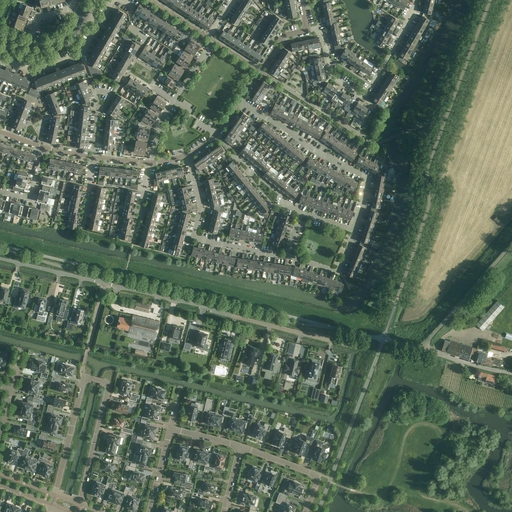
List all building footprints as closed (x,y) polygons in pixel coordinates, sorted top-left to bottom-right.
[(34,0),(37,9),(47,6),(47,9),(48,9),(48,10),(49,10),(50,10),(50,9),(50,8),(52,7),(52,4),(64,1),(64,0),(34,0)] [(175,0),(171,6),(176,9),(181,2),(182,2),(183,0),(180,0),(180,1),(178,0),(175,0)] [(322,4),(323,9),(331,7),(330,2),(327,2),(326,0),(322,0),(319,1),(320,4),(322,4)] [(408,1),(406,0),(399,0),(396,6),(400,9),(401,8),(403,10),(408,1)] [(181,12),(185,5),(182,2),(181,2),(176,9),(181,12)] [(243,2),(240,7),(250,13),(250,11),(249,10),(247,10),(250,6),(243,2)] [(21,9),(30,13),(32,8),(23,4),(21,9)] [(137,18),(144,8),(139,5),(134,12),(137,14),(135,18),(137,18)] [(181,12),(185,15),(190,8),(191,8),(192,6),(191,5),(189,7),(185,5),(181,12)] [(295,11),(294,5),(286,7),(287,11),(286,11),(285,11),(284,11),(284,13),(283,13),(295,11)] [(240,7),(237,11),(243,16),(246,12),(247,13),(248,14),(250,13),(240,7)] [(143,18),(148,11),(144,8),(137,18),(138,19),(140,16),(143,18)] [(185,15),(190,18),(195,11),(191,8),(190,8),(185,15)] [(19,14),(28,17),(30,13),(21,9),(19,14)] [(87,66),(92,77),(100,74),(102,71),(95,67),(126,14),(118,10),(116,13),(115,12),(113,15),(115,16),(111,22),(110,20),(108,23),(110,25),(106,30),(104,29),(103,32),(104,33),(101,39),(97,37),(96,40),(99,42),(96,48),(94,47),(92,50),(94,51),(91,57),(89,56),(87,59),(89,60),(87,63),(88,64),(87,66)] [(152,14),(148,11),(143,18),(146,20),(144,23),(145,24),(152,14)] [(200,14),(201,12),(200,11),(198,13),(195,11),(190,18),(194,21),(199,14),(200,14)] [(243,16),(237,11),(233,16),(243,22),(244,21),(243,20),(242,20),(241,19),(243,16)] [(19,14),(17,18),(26,22),(28,17),(19,14)] [(156,16),(152,14),(145,24),(147,25),(149,22),(152,24),(156,16)] [(194,21),(199,24),(204,16),(200,14),(199,14),(194,21)] [(389,21),(396,25),(399,20),(392,16),(389,14),(387,19),(389,21)] [(156,16),(152,24),(151,26),(154,27),(153,29),(154,30),(161,19),(156,16)] [(204,16),(199,24),(203,27),(208,19),(209,20),(210,18),(209,17),(207,19),(204,16)] [(243,22),(233,16),(230,21),(237,25),(239,22),(241,23),(240,23),(242,24),(243,22)] [(269,19),(279,25),(282,20),(276,16),(273,20),(272,19),(272,18),(271,17),(269,19)] [(416,21),(417,21),(418,22),(419,21),(427,26),(430,21),(422,16),(420,20),(418,19),(416,21)] [(15,23),(24,27),(26,22),(17,18),(15,23)] [(208,30),(213,22),(214,20),(211,18),(210,18),(209,20),(208,19),(203,27),(208,30)] [(161,19),(154,30),(155,31),(157,28),(160,29),(165,22),(161,19)] [(276,30),(279,25),(269,19),(268,21),(270,22),(270,21),(272,22),(269,26),(276,30)] [(393,30),(396,25),(389,21),(386,25),(393,30)] [(419,21),(418,22),(417,21),(414,25),(416,26),(427,32),(430,27),(427,26),(419,21)] [(169,25),(165,22),(160,29),(163,31),(161,34),(163,35),(169,25)] [(23,32),(24,27),(15,23),(14,28),(23,32)] [(174,28),(169,25),(163,35),(164,36),(166,33),(169,35),(174,28)] [(391,34),(393,30),(386,25),(384,30),(391,34)] [(276,30),(269,26),(267,29),(266,28),(264,27),(263,28),(273,35),(276,30)] [(411,31),(413,32),(413,31),(424,37),(427,32),(416,26),(414,30),(412,28),(411,31)] [(170,43),(178,30),(174,28),(169,35),(168,37),(171,39),(169,42),(170,43)] [(273,35),(263,28),(262,30),(264,31),(265,32),(263,35),(270,40),(273,35)] [(178,30),(170,43),(171,43),(173,42),(173,40),(176,42),(178,41),(182,33),(178,30)] [(224,41),(230,31),(228,30),(227,32),(228,32),(227,33),(223,31),(219,38),(224,41)] [(381,35),(388,39),(391,34),(384,30),(381,35)] [(224,41),(229,44),(233,37),(230,35),(230,34),(231,34),(232,33),(230,31),(224,41)] [(413,31),(413,32),(410,36),(421,42),(424,37),(413,31)] [(388,39),(381,35),(378,33),(374,42),(384,48),(386,44),(385,44),(388,39)] [(270,40),(263,35),(261,39),(260,38),(258,37),(257,38),(260,40),(267,45),(270,40)] [(421,42),(410,36),(408,40),(406,38),(405,41),(407,42),(408,41),(418,47),(421,42)] [(229,44),(233,47),(240,37),(238,37),(237,38),(236,40),(233,37),(229,44)] [(233,47),(238,50),(243,44),(239,41),(240,40),(241,39),(240,37),(233,47)] [(188,44),(196,49),(198,46),(199,47),(201,44),(193,38),(192,40),(191,39),(188,44)] [(312,39),(313,47),(314,49),(322,48),(321,43),(318,43),(317,38),(312,39)] [(333,40),(334,46),(335,52),(340,49),(343,47),(342,47),(342,44),(344,44),(343,38),(340,39),(333,40)] [(127,43),(126,44),(137,51),(139,46),(134,43),(132,41),(130,45),(127,43)] [(296,43),(293,43),(293,41),(286,43),(288,48),(290,51),(290,52),(291,53),(292,52),(298,51),(296,43)] [(408,41),(407,42),(405,46),(415,52),(418,47),(408,41)] [(238,50),(243,53),(249,44),(248,43),(247,44),(247,45),(246,46),(243,44),(238,50)] [(291,53),(290,52),(290,51),(288,48),(286,43),(281,50),(283,51),(282,53),(288,58),(291,53)] [(134,55),(137,51),(126,44),(125,46),(128,47),(127,50),(134,55)] [(188,53),(193,57),(195,53),(194,53),(196,49),(188,44),(185,49),(189,52),(188,53)] [(243,53),(248,57),(252,50),(249,48),(250,46),(251,45),(249,44),(243,53)] [(143,59),(148,51),(145,49),(147,46),(146,45),(139,56),(143,59)] [(399,50),(401,52),(402,51),(410,55),(412,57),(415,52),(405,46),(403,49),(400,48),(399,50)] [(345,49),(343,47),(340,49),(335,52),(335,53),(340,57),(343,58),(341,60),(344,61),(350,51),(346,48),(345,49)] [(248,57),(253,60),(259,50),(257,49),(256,50),(256,51),(256,52),(252,50),(248,57)] [(132,59),(134,55),(127,50),(125,53),(122,52),(121,53),(132,59)] [(143,59),(148,61),(155,51),(153,50),(151,53),(148,51),(143,59)] [(258,63),(258,62),(262,56),(258,54),(259,52),(259,53),(260,51),(259,50),(253,60),(258,63)] [(148,61),(152,64),(157,57),(154,55),(156,52),(155,51),(148,61)] [(349,62),(354,56),(355,54),(350,51),(344,61),(342,64),(344,65),(346,63),(347,61),(349,62)] [(401,52),(399,56),(407,60),(410,55),(402,51),(401,52)] [(180,57),(188,62),(190,59),(191,60),(193,57),(188,53),(187,55),(183,52),(180,57)] [(129,64),(132,59),(121,53),(120,55),(123,56),(122,59),(129,64)] [(282,53),(279,58),(285,62),(288,58),(282,53)] [(156,67),(163,57),(162,56),(160,59),(157,57),(152,64),(156,67)] [(354,56),(349,62),(354,65),(358,59),(354,56)] [(163,57),(156,67),(161,70),(167,61),(163,59),(164,58),(163,57)] [(180,66),(185,69),(187,66),(186,65),(188,62),(180,57),(177,61),(181,64),(180,66)] [(279,58),(276,62),(284,68),(287,63),(285,62),(279,58)] [(127,68),(129,64),(122,59),(120,62),(117,60),(116,62),(127,68)] [(354,65),(358,68),(363,62),(358,59),(354,65)] [(35,83),(32,84),(28,94),(37,98),(40,96),(38,90),(86,71),(83,63),(79,64),(79,62),(75,63),(76,65),(70,68),(69,66),(66,67),(67,69),(60,71),(59,67),(55,69),(57,73),(51,75),(50,73),(47,74),(47,76),(41,79),(40,77),(37,78),(38,80),(34,81),(35,83)] [(127,68),(116,62),(115,63),(118,65),(116,68),(124,73),(127,68)] [(279,71),(281,69),(283,70),(284,68),(276,62),(273,67),(279,71)] [(367,65),(363,62),(358,68),(363,71),(367,65)] [(172,69),(180,75),(182,72),(183,72),(185,69),(180,66),(179,67),(175,65),(172,69)] [(367,65),(363,71),(368,74),(372,68),(367,65)] [(9,68),(6,67),(4,71),(0,69),(0,79),(27,90),(30,81),(27,80),(27,78),(24,76),(23,78),(17,76),(18,74),(15,73),(14,75),(8,72),(9,68)] [(281,72),(279,71),(273,67),(269,73),(277,78),(278,77),(281,72)] [(124,73),(116,68),(115,71),(112,69),(111,71),(121,77),(124,73)] [(180,75),(172,69),(169,74),(173,77),(172,78),(177,82),(179,78),(178,78),(180,75)] [(111,77),(119,82),(121,77),(111,71),(110,72),(113,74),(111,77)] [(391,72),(389,76),(387,74),(385,77),(387,78),(388,77),(396,82),(399,77),(391,72)] [(316,75),(314,76),(313,76),(314,81),(314,82),(313,82),(313,83),(313,84),(313,85),(314,86),(315,86),(316,86),(318,86),(325,80),(325,79),(324,74),(316,75)] [(177,82),(172,78),(171,80),(167,77),(166,78),(164,77),(163,77),(162,79),(162,80),(164,81),(163,82),(172,87),(174,84),(175,85),(177,82)] [(387,78),(385,82),(393,87),(396,82),(388,77),(387,78)] [(128,92),(135,81),(130,78),(125,86),(129,88),(127,91),(128,92)] [(77,89),(87,85),(87,84),(85,84),(83,81),(75,84),(77,89)] [(139,84),(135,81),(128,92),(129,93),(130,92),(133,94),(139,84)] [(263,81),(260,86),(268,91),(269,90),(271,86),(263,81)] [(393,87),(385,82),(383,85),(381,84),(379,86),(381,88),(382,86),(390,91),(393,87)] [(327,94),(333,86),(328,83),(324,88),(322,87),(318,93),(320,94),(321,93),(326,97),(327,94)] [(133,94),(136,96),(135,96),(137,97),(143,87),(139,84),(133,94)] [(77,89),(79,94),(87,91),(86,88),(88,87),(87,85),(77,89)] [(260,86),(257,90),(265,95),(267,92),(270,93),(271,91),(269,90),(268,91),(260,86)] [(333,86),(327,94),(332,98),(330,101),(333,102),(337,96),(334,95),(338,89),(333,86)] [(379,91),(387,96),(390,91),(382,86),(381,88),(379,91)] [(143,87),(137,97),(138,98),(140,95),(143,97),(148,90),(143,87)] [(257,90),(255,95),(262,100),(263,99),(265,95),(257,90)] [(79,94),(80,99),(91,95),(90,93),(88,94),(87,91),(79,94)] [(373,96),(375,97),(376,96),(384,101),(387,96),(379,91),(376,95),(374,93),(373,96)] [(45,102),(55,98),(53,93),(45,96),(46,99),(44,100),(45,102)] [(342,104),(348,96),(343,93),(339,98),(337,96),(333,102),(331,105),(332,106),(339,105),(340,103),(342,104)] [(80,99),(82,104),(90,101),(91,100),(90,97),(92,96),(91,95),(80,99)] [(115,99),(125,106),(126,104),(128,101),(125,100),(125,99),(118,95),(115,99)] [(255,95),(252,100),(253,101),(255,102),(259,104),(262,101),(264,102),(265,100),(263,99),(262,100),(255,95)] [(153,102),(162,107),(164,104),(165,105),(167,102),(157,96),(153,102)] [(344,110),(345,110),(348,112),(352,106),(349,105),(353,99),(348,96),(342,104),(345,106),(344,108),(344,110)] [(373,101),(380,106),(384,101),(376,96),(375,97),(373,101)] [(57,102),(55,98),(45,102),(45,103),(47,102),(49,106),(57,102)] [(32,102),(24,99),(22,104),(32,108),(33,106),(31,105),(32,102)] [(112,103),(120,108),(121,105),(124,107),(125,106),(115,99),(112,103)] [(80,111),(91,113),(91,111),(89,111),(89,107),(90,101),(82,104),(82,106),(80,106),(80,111)] [(59,107),(57,102),(49,106),(50,109),(48,110),(48,111),(59,107)] [(162,107),(153,102),(150,107),(151,107),(150,109),(159,114),(161,111),(160,110),(162,107)] [(348,112),(346,115),(349,117),(351,114),(351,113),(356,116),(357,114),(363,106),(358,102),(354,108),(352,106),(348,112)] [(112,103),(109,108),(120,114),(121,113),(118,111),(120,108),(112,103)] [(22,104),(20,108),(28,112),(30,109),(32,109),(32,108),(22,104)] [(279,108),(278,108),(274,106),(270,114),(275,116),(279,108)] [(279,106),(278,108),(279,108),(275,116),(280,119),(284,111),(280,109),(281,106),(279,106)] [(363,106),(357,114),(362,117),(360,120),(363,122),(367,116),(364,114),(368,109),(363,106)] [(59,107),(48,111),(49,113),(51,112),(52,115),(61,112),(59,107)] [(20,108),(18,113),(29,117),(29,116),(27,115),(28,112),(20,108)] [(107,119),(114,120),(114,117),(117,118),(119,116),(120,114),(109,108),(106,112),(108,113),(108,115),(107,119)] [(159,114),(150,109),(149,110),(148,110),(146,109),(143,113),(145,115),(153,120),(155,117),(157,118),(159,114)] [(285,121),(289,124),(293,116),(290,114),(291,111),(289,110),(288,113),(289,113),(285,121)] [(280,119),(285,121),(289,113),(288,113),(284,111),(280,119)] [(18,113),(16,118),(25,121),(26,118),(28,119),(29,117),(18,113)] [(153,120),(145,115),(143,113),(140,118),(142,119),(140,123),(151,127),(153,124),(151,123),(153,120)] [(243,113),(240,117),(247,122),(248,121),(250,118),(243,113)] [(293,116),(289,124),(294,126),(298,118),(297,118),(299,115),(295,113),(293,116)] [(294,126),(299,129),(303,121),(304,118),(301,116),(300,116),(299,115),(297,118),(298,118),(294,126)] [(240,117),(237,122),(244,127),(247,123),(249,125),(250,123),(248,121),(247,122),(240,117)] [(16,118),(14,123),(25,127),(25,125),(24,124),(25,121),(16,118)] [(303,121),(299,129),(304,131),(308,123),(307,122),(308,120),(304,118),(303,121)] [(304,131),(309,133),(313,125),(309,123),(310,121),(308,120),(307,122),(308,123),(304,131)] [(151,127),(140,123),(138,122),(137,126),(139,127),(138,132),(148,134),(148,130),(150,131),(151,127)] [(237,122),(234,126),(241,131),(242,130),(244,127),(237,122)] [(268,126),(264,122),(258,129),(262,132),(260,134),(262,135),(263,133),(262,133),(268,126)] [(12,128),(21,131),(22,128),(24,128),(25,127),(14,123),(12,128)] [(309,133),(314,136),(318,128),(317,127),(313,125),(309,133)] [(318,125),(317,127),(318,128),(314,136),(319,138),(323,130),(319,128),(320,126),(318,125)] [(234,126),(231,130),(238,136),(240,132),(243,134),(244,132),(242,130),(241,131),(234,126)] [(262,133),(263,133),(267,136),(272,129),(268,126),(262,133)] [(272,129),(267,136),(270,139),(268,141),(270,142),(272,140),(271,140),(276,133),(272,129)] [(231,130),(227,135),(235,140),(235,139),(238,136),(231,130)] [(148,134),(138,132),(135,132),(135,136),(135,137),(137,138),(142,139),(142,140),(147,142),(148,138),(147,138),(148,134)] [(325,142),(330,135),(326,132),(320,139),(325,142)] [(271,140),(272,140),(275,143),(281,136),(276,133),(271,140)] [(227,135),(224,139),(229,143),(228,144),(232,146),(235,141),(236,142),(238,141),(235,139),(235,140),(227,135)] [(335,138),(334,137),(330,135),(325,142),(329,145),(335,138)] [(334,149),(339,141),(335,139),(337,137),(335,135),(334,137),(335,138),(329,145),(334,149)] [(285,140),(281,136),(275,143),(278,146),(277,148),(278,149),(280,147),(279,146),(285,140)] [(334,149),(338,152),(343,144),(344,141),(341,139),(339,141),(334,149)] [(135,147),(144,149),(145,145),(147,145),(147,142),(142,140),(141,142),(136,141),(135,147)] [(280,147),(283,150),(289,143),(285,140),(279,146),(280,147)] [(338,152),(343,155),(348,147),(344,145),(346,143),(344,141),(343,144),(338,152)] [(287,156),(288,154),(287,153),(293,146),(289,143),(283,150),(287,153),(285,155),(287,156)] [(220,145),(216,148),(221,155),(222,155),(226,152),(220,145)] [(249,149),(246,146),(240,153),(244,156),(250,149),(249,149)] [(297,150),(293,146),(287,153),(288,154),(292,157),(297,150)] [(144,149),(135,147),(134,152),(139,153),(138,155),(144,156),(145,153),(144,152),(144,149)] [(251,147),(249,149),(250,149),(244,156),(249,160),(254,153),(251,150),(253,148),(251,147)] [(343,155),(347,158),(352,150),(351,150),(348,147),(343,155)] [(224,157),(222,155),(221,155),(216,148),(212,151),(217,159),(220,156),(222,158),(224,157)] [(353,151),(355,149),(353,148),(351,150),(352,150),(347,158),(352,161),(357,154),(353,151)] [(295,163),(297,161),(296,160),(301,153),(297,150),(292,157),(295,159),(293,162),(295,163)] [(213,161),(217,159),(212,151),(207,154),(212,162),(213,161)] [(258,156),(254,153),(249,160),(253,163),(258,156)] [(259,153),(258,156),(253,163),(257,167),(263,160),(259,157),(261,155),(259,153)] [(297,161),(300,164),(306,157),(301,153),(296,160),(297,161)] [(31,154),(28,161),(33,163),(36,155),(31,154)] [(207,154),(203,158),(208,165),(212,162),(213,164),(215,163),(213,161),(212,162),(207,154)] [(365,155),(364,158),(365,158),(361,166),(365,169),(370,161),(366,159),(367,156),(365,155)] [(364,158),(360,156),(356,164),(361,166),(365,158),(364,158)] [(203,158),(198,161),(204,168),(205,167),(208,165),(203,158)] [(310,172),(311,169),(310,169),(314,161),(309,158),(305,166),(309,168),(308,171),(310,172)] [(380,160),(379,159),(378,159),(376,161),(375,160),(373,163),(374,163),(370,171),(375,174),(377,171),(385,168),(384,166),(383,164),(381,162),(379,162),(380,160)] [(257,167),(261,170),(267,163),(266,162),(263,160),(257,167)] [(261,170),(265,173),(269,169),(271,166),(268,164),(269,162),(268,160),(266,162),(267,163),(261,170)] [(206,170),(205,167),(204,168),(198,161),(194,164),(198,169),(195,170),(196,174),(200,173),(199,171),(203,169),(204,171),(206,170)] [(319,163),(314,161),(310,169),(311,169),(315,171),(319,163)] [(365,169),(370,171),(374,163),(373,163),(370,161),(365,169)] [(227,174),(229,173),(229,172),(236,166),(232,162),(225,168),(228,171),(226,173),(227,174)] [(324,166),(319,163),(315,171),(319,173),(317,176),(319,177),(320,174),(324,166)] [(229,172),(229,173),(232,176),(239,170),(236,166),(229,172)] [(328,168),(324,166),(320,174),(324,176),(328,168)] [(333,171),(328,168),(324,176),(328,178),(327,180),(329,181),(330,179),(329,179),(333,171)] [(166,170),(168,179),(172,178),(173,181),(175,180),(174,178),(173,178),(171,169),(166,170)] [(273,172),(269,169),(265,173),(263,176),(267,180),(273,172)] [(234,183),(236,181),(236,180),(243,174),(239,170),(232,176),(235,179),(233,181),(234,183)] [(18,175),(17,180),(26,183),(28,177),(26,176),(27,173),(17,171),(16,174),(18,175)] [(338,173),(333,171),(329,179),(330,179),(334,181),(338,173)] [(164,183),(164,180),(162,180),(161,172),(155,173),(157,180),(154,180),(154,186),(157,187),(157,182),(161,181),(162,183),(164,183)] [(267,180),(271,183),(277,176),(276,175),(273,172),(267,180)] [(374,179),(374,181),(377,182),(377,181),(387,182),(387,181),(386,181),(387,177),(387,172),(383,173),(382,176),(378,175),(377,180),(374,179)] [(278,173),(276,175),(277,176),(271,183),(276,186),(281,179),(278,177),(280,175),(278,173)] [(343,175),(338,173),(334,181),(338,183),(337,185),(339,186),(340,184),(339,183),(343,175)] [(236,180),(236,181),(239,184),(246,178),(243,174),(236,180)] [(348,178),(343,175),(339,183),(340,184),(344,186),(348,178)] [(43,184),(42,187),(52,189),(53,186),(51,185),(52,179),(43,177),(41,183),(43,184)] [(241,191),(243,189),(243,188),(249,183),(246,178),(239,184),(242,188),(240,189),(241,191)] [(353,180),(348,178),(344,186),(348,188),(346,190),(348,191),(349,189),(349,188),(353,180)] [(285,183),(285,182),(281,179),(276,186),(280,190),(285,183)] [(17,180),(15,186),(13,186),(13,189),(22,191),(23,188),(25,189),(26,183),(17,180)] [(280,190),(284,193),(290,186),(286,183),(288,181),(286,180),(285,182),(285,183),(280,190)] [(358,183),(353,180),(349,188),(349,189),(354,191),(358,183)] [(205,186),(206,191),(215,189),(214,185),(217,184),(216,182),(214,183),(214,184),(205,186)] [(243,188),(243,189),(246,193),(253,187),(249,183),(243,188)] [(284,193),(288,197),(294,190),(293,189),(290,186),(284,193)] [(42,187),(42,190),(40,189),(38,195),(48,198),(49,195),(53,193),(54,190),(52,189),(42,187)] [(248,199),(250,197),(249,197),(256,191),(253,187),(246,193),(249,196),(247,198),(248,199)] [(295,187),(293,189),(294,190),(288,197),(292,200),(298,193),(295,190),(296,188),(295,187)] [(249,197),(250,197),(253,201),(260,195),(256,191),(249,197)] [(219,195),(219,193),(216,194),(216,195),(207,196),(209,202),(220,199),(219,195)] [(300,194),(296,202),(304,205),(307,196),(306,196),(300,194)] [(41,203),(41,206),(48,208),(50,198),(48,198),(38,195),(37,201),(41,203)] [(255,207),(257,206),(256,205),(263,199),(260,195),(253,201),(256,204),(254,206),(255,207)] [(189,198),(180,200),(181,204),(178,204),(179,206),(181,206),(181,205),(190,203),(189,198)] [(213,206),(214,210),(221,212),(220,205),(221,205),(220,199),(209,202),(210,207),(213,206)] [(256,205),(257,206),(260,209),(267,203),(263,199),(256,205)] [(373,203),(372,207),(377,208),(377,210),(380,211),(381,209),(383,209),(384,204),(383,204),(373,202),(373,203)] [(11,205),(8,204),(5,214),(9,214),(9,213),(15,214),(17,204),(11,203),(11,205)] [(181,206),(182,210),(182,212),(189,214),(191,208),(190,203),(181,205),(181,206)] [(267,203),(260,209),(263,213),(270,208),(267,203)] [(26,208),(23,208),(23,206),(17,204),(15,214),(20,215),(20,217),(23,218),(26,208)] [(40,210),(35,209),(33,218),(39,220),(41,210),(47,212),(48,208),(41,206),(40,210)] [(27,217),(33,218),(35,209),(35,208),(34,208),(29,207),(29,209),(26,208),(23,218),(26,219),(27,217)] [(348,210),(345,218),(350,220),(353,212),(349,210),(350,208),(348,207),(347,209),(348,210)] [(366,216),(369,216),(369,215),(379,219),(379,218),(378,217),(379,213),(371,210),(369,214),(367,214),(366,216)] [(277,219),(279,220),(280,219),(288,222),(290,216),(282,214),(280,218),(278,217),(277,219)] [(367,221),(376,223),(377,224),(379,219),(369,215),(369,216),(367,221)] [(498,224),(501,219),(496,215),(493,219),(498,224)] [(366,225),(364,224),(363,226),(365,227),(366,226),(376,229),(376,228),(375,228),(376,223),(367,221),(366,225)] [(210,226),(208,231),(209,231),(208,233),(212,234),(213,232),(214,233),(214,235),(216,235),(217,233),(218,229),(221,230),(221,228),(219,227),(218,228),(210,226)] [(359,236),(362,237),(362,236),(372,239),(373,238),(371,238),(372,234),(364,231),(363,235),(360,234),(359,236)] [(362,237),(359,245),(367,248),(370,249),(373,241),(372,240),(372,239),(362,236),(362,237)] [(280,247),(281,242),(273,239),(273,240),(271,245),(280,247)] [(367,248),(359,245),(357,249),(355,248),(354,250),(357,251),(357,250),(367,254),(368,254),(370,249),(367,248)] [(357,250),(357,251),(355,255),(363,258),(365,254),(366,255),(367,254),(357,250)] [(230,257),(227,268),(228,268),(228,267),(229,266),(233,267),(235,258),(231,257),(232,254),(230,254),(229,256),(230,257)] [(363,258),(355,255),(353,259),(351,258),(350,259),(352,261),(353,260),(362,264),(363,263),(361,262),(363,258)] [(352,261),(351,265),(359,268),(361,264),(362,265),(362,264),(353,260),(352,261)] [(346,269),(348,270),(358,274),(359,273),(357,272),(359,268),(351,265),(349,269),(346,267),(346,269)] [(302,279),(305,270),(301,269),(302,267),(300,266),(299,268),(300,269),(297,279),(298,279),(298,278),(302,279)] [(292,267),(291,278),(296,280),(297,279),(300,269),(299,268),(295,267),(294,267),(292,267)] [(310,269),(309,272),(310,272),(306,283),(307,284),(308,281),(312,282),(315,274),(311,272),(312,270),(310,269)] [(310,272),(309,272),(305,270),(302,279),(301,282),(306,283),(310,272)] [(348,270),(346,275),(355,278),(356,274),(358,275),(358,274),(348,270)] [(320,273),(319,275),(320,276),(317,286),(318,286),(319,284),(323,286),(325,277),(321,276),(322,273),(320,273)] [(333,289),(336,281),(332,279),(332,277),(330,276),(330,279),(331,279),(327,289),(328,289),(329,288),(333,289)] [(333,289),(338,291),(340,292),(342,285),(340,284),(341,282),(336,281),(333,289)] [(0,299),(6,301),(5,303),(8,304),(10,298),(7,297),(9,289),(9,290),(9,289),(3,288),(2,287),(2,288),(1,292),(0,292),(0,296),(0,297),(0,299)] [(22,290),(20,299),(16,298),(13,307),(18,308),(18,306),(24,307),(26,303),(27,303),(28,297),(27,296),(28,292),(27,292),(28,291),(23,289),(23,291),(22,290)] [(37,311),(39,312),(37,320),(45,322),(47,312),(44,312),(46,300),(46,301),(47,300),(46,300),(40,299),(40,298),(40,299),(38,299),(37,303),(39,304),(38,305),(35,304),(34,310),(37,311)] [(56,314),(58,315),(57,318),(62,319),(66,320),(69,310),(64,309),(66,303),(67,304),(68,300),(64,299),(63,300),(60,299),(59,305),(58,305),(57,309),(58,309),(57,310),(57,309),(56,313),(56,314),(56,315),(56,314)] [(498,301),(476,324),(483,331),(505,307),(498,301)] [(150,306),(135,303),(134,309),(149,312),(150,306)] [(72,312),(70,321),(74,322),(81,323),(82,318),(83,319),(84,314),(83,314),(83,311),(84,310),(78,309),(77,313),(72,312)] [(119,317),(117,328),(129,331),(128,332),(156,339),(160,322),(132,315),(131,320),(119,317)] [(183,328),(173,325),(170,337),(173,338),(172,339),(177,340),(177,339),(180,340),(183,328)] [(207,334),(203,333),(204,332),(200,332),(199,332),(195,345),(201,347),(201,349),(207,351),(208,345),(205,344),(207,334)] [(234,341),(225,339),(223,345),(221,352),(222,352),(220,358),(222,358),(221,359),(227,360),(229,360),(231,353),(229,353),(230,351),(230,350),(231,347),(232,347),(234,341)] [(170,344),(161,342),(160,349),(169,351),(170,344)] [(258,349),(251,347),(249,355),(245,354),(244,359),(247,360),(246,364),(253,366),(254,361),(258,362),(259,357),(256,356),(258,349)] [(479,356),(477,362),(485,364),(487,356),(488,354),(478,352),(477,356),(479,356)] [(266,375),(273,376),(274,371),(279,372),(281,363),(277,363),(278,361),(277,360),(278,356),(278,355),(275,355),(275,354),(272,353),(272,354),(271,354),(270,361),(265,359),(262,368),(267,369),(266,375)] [(492,357),(487,356),(485,364),(492,366),(492,365),(499,367),(501,360),(494,358),(493,361),(491,360),(492,357)] [(298,361),(291,359),(290,365),(289,366),(288,365),(285,364),(284,371),(288,372),(287,375),(294,376),(295,373),(299,374),(300,367),(297,367),(298,361)] [(47,378),(49,370),(46,369),(47,365),(42,364),(43,361),(37,360),(37,363),(32,362),(32,363),(31,363),(30,366),(31,366),(30,369),(36,370),(36,371),(39,371),(41,371),(40,377),(47,378)] [(319,363),(313,361),(311,366),(309,371),(307,370),(305,376),(312,377),(311,381),(318,383),(320,377),(321,371),(319,370),(319,367),(318,366),(319,363)] [(60,372),(56,371),(55,377),(61,378),(62,375),(67,376),(67,374),(72,375),(73,371),(73,372),(74,368),(69,367),(70,366),(65,365),(65,366),(61,365),(62,365),(60,372)] [(329,382),(336,384),(338,377),(338,376),(339,377),(340,372),(339,372),(340,367),(333,365),(333,368),(332,367),(330,372),(332,372),(331,375),(329,382)] [(495,384),(497,377),(480,372),(478,379),(495,384)] [(55,377),(52,376),(51,381),(57,383),(56,389),(58,389),(57,390),(62,391),(63,391),(67,392),(68,388),(69,389),(70,385),(65,384),(63,383),(59,383),(60,382),(61,378),(55,377)] [(257,378),(250,376),(248,383),(255,384),(257,378)] [(27,381),(26,385),(38,388),(40,383),(39,382),(34,381),(34,380),(32,380),(31,380),(29,380),(28,382),(27,381)] [(121,388),(120,392),(121,393),(121,394),(125,395),(125,394),(129,395),(131,396),(130,400),(136,401),(137,398),(139,399),(140,395),(133,393),(133,394),(130,393),(131,389),(130,389),(131,388),(132,383),(131,383),(131,382),(127,381),(127,382),(123,381),(122,386),(122,389),(121,388)] [(34,398),(40,399),(42,400),(43,395),(37,394),(38,388),(26,385),(25,389),(26,389),(26,391),(29,392),(28,393),(31,393),(35,393),(34,398)] [(152,401),(153,398),(158,399),(158,397),(163,398),(164,395),(165,391),(160,390),(161,389),(156,388),(156,389),(152,388),(153,388),(150,397),(147,396),(146,400),(152,401)] [(321,395),(320,401),(326,403),(328,396),(321,395)] [(66,401),(59,399),(59,398),(55,397),(55,398),(54,398),(54,399),(53,398),(52,404),(53,404),(53,405),(57,406),(60,407),(60,406),(63,407),(63,405),(65,405),(66,401)] [(207,398),(204,411),(207,411),(205,417),(207,418),(206,423),(210,424),(213,424),(216,412),(209,411),(212,400),(207,398)] [(21,409),(32,411),(31,411),(33,402),(28,401),(28,403),(22,402),(21,409)] [(127,405),(124,405),(124,404),(122,403),(121,404),(119,403),(118,406),(116,405),(115,410),(123,411),(122,412),(126,413),(126,412),(127,412),(129,406),(135,408),(136,403),(128,401),(127,405)] [(188,419),(188,420),(191,421),(192,420),(194,421),(195,415),(196,415),(197,412),(196,412),(197,410),(202,411),(204,404),(195,402),(194,406),(191,405),(190,409),(187,408),(185,414),(188,415),(187,419),(188,419)] [(149,411),(160,414),(160,413),(159,413),(160,408),(159,407),(160,407),(154,405),(154,406),(150,405),(149,411)] [(21,409),(19,415),(24,416),(24,419),(30,421),(32,411),(21,409)] [(47,409),(46,413),(51,414),(50,422),(51,422),(58,424),(60,424),(60,423),(61,421),(61,420),(62,417),(55,416),(55,415),(52,414),(53,410),(47,409)] [(146,410),(144,417),(148,418),(149,417),(157,419),(158,419),(160,414),(149,411),(146,410)] [(229,410),(227,416),(230,417),(229,423),(231,423),(229,429),(234,430),(236,430),(239,418),(232,416),(233,411),(229,410)] [(216,412),(213,424),(215,425),(219,427),(221,421),(222,421),(224,417),(215,414),(216,412)] [(126,422),(126,421),(124,421),(124,420),(119,419),(119,420),(114,418),(113,422),(112,422),(112,425),(117,426),(119,427),(122,428),(122,429),(121,429),(121,428),(120,432),(126,433),(126,434),(131,435),(133,430),(124,428),(125,425),(126,425),(127,425),(127,424),(128,424),(128,423),(127,422),(126,422)] [(239,418),(236,430),(238,431),(242,432),(244,427),(246,427),(247,422),(245,422),(245,421),(239,419),(239,418)] [(58,424),(51,422),(49,432),(50,432),(50,433),(53,433),(56,434),(57,430),(58,424)] [(260,438),(262,434),(263,434),(265,430),(269,431),(271,425),(265,423),(264,426),(258,424),(256,427),(255,427),(254,431),(255,431),(253,436),(256,437),(260,438)] [(15,429),(14,433),(22,435),(21,436),(25,437),(25,436),(26,436),(28,430),(37,432),(38,427),(33,426),(27,424),(26,428),(26,429),(23,428),(21,427),(21,428),(18,427),(17,429),(15,429)] [(155,433),(156,427),(155,427),(145,424),(144,430),(142,430),(155,433)] [(276,440),(274,444),(275,445),(278,447),(279,446),(281,447),(283,441),(284,439),(284,438),(285,436),(290,438),(293,431),(285,428),(283,431),(279,430),(277,434),(275,433),(273,439),(276,440)] [(155,433),(142,430),(140,436),(147,437),(146,438),(152,439),(152,438),(153,439),(154,433),(155,433)] [(108,442),(118,444),(120,437),(117,436),(116,437),(109,435),(109,438),(108,438),(108,441),(108,442)] [(313,439),(310,438),(305,436),(304,439),(299,438),(298,442),(296,441),(294,447),(297,448),(295,452),(296,452),(295,453),(299,455),(299,454),(301,454),(303,449),(304,449),(306,444),(311,446),(313,439)] [(136,451),(149,455),(149,454),(150,454),(150,451),(151,448),(144,446),(142,445),(143,440),(136,439),(136,442),(138,443),(138,446),(140,447),(139,452),(136,451)] [(316,440),(313,447),(317,448),(316,451),(315,453),(313,459),(315,460),(315,461),(318,462),(319,461),(321,457),(324,458),(326,453),(324,452),(326,448),(321,446),(323,443),(316,440)] [(54,450),(55,446),(53,445),(54,443),(51,442),(48,441),(48,442),(44,441),(42,447),(43,447),(43,448),(46,449),(47,448),(54,450)] [(118,444),(108,442),(109,442),(108,448),(107,448),(106,452),(110,453),(113,454),(114,454),(116,444),(118,444)] [(178,455),(177,459),(178,459),(178,458),(187,461),(186,464),(189,465),(188,467),(191,459),(187,458),(188,453),(186,453),(187,448),(184,447),(180,446),(179,451),(178,450),(177,455),(178,455)] [(21,456),(23,450),(18,448),(16,451),(11,449),(10,449),(9,452),(8,452),(6,456),(7,456),(6,461),(9,462),(12,463),(14,458),(16,459),(18,455),(21,456)] [(32,457),(27,455),(29,449),(24,448),(23,450),(21,456),(24,457),(25,457),(24,461),(24,460),(23,463),(22,467),(27,469),(32,457)] [(195,460),(193,460),(194,459),(191,459),(188,467),(193,469),(194,463),(200,464),(203,451),(198,450),(197,450),(196,454),(195,454),(195,456),(195,457),(195,460)] [(146,465),(147,461),(146,461),(147,455),(149,455),(136,451),(136,452),(135,454),(140,455),(138,463),(139,463),(142,464),(146,465)] [(203,471),(208,472),(210,463),(207,463),(206,463),(207,459),(207,460),(208,457),(207,457),(208,453),(203,451),(200,464),(205,465),(203,471)] [(222,468),(224,461),(224,457),(222,457),(222,456),(218,455),(217,455),(215,465),(213,464),(210,463),(208,472),(209,470),(213,471),(214,467),(222,468)] [(27,469),(32,471),(32,470),(33,471),(34,467),(35,468),(36,465),(35,465),(37,459),(32,457),(27,469)] [(43,457),(40,463),(43,465),(43,464),(44,465),(41,474),(42,474),(41,475),(46,476),(48,477),(50,473),(53,467),(52,467),(52,466),(45,463),(47,459),(43,457)] [(112,472),(114,464),(103,461),(103,464),(102,464),(101,467),(102,467),(102,468),(108,470),(107,471),(112,472)] [(135,472),(136,467),(130,466),(126,465),(125,470),(133,472),(131,479),(136,480),(142,481),(142,480),(143,480),(144,477),(143,477),(144,474),(135,472)] [(259,486),(262,480),(258,479),(260,474),(258,474),(260,469),(256,468),(256,467),(253,466),(251,471),(250,470),(248,474),(250,475),(248,478),(249,478),(257,481),(256,485),(259,486)] [(182,481),(181,485),(192,488),(193,483),(186,481),(187,476),(186,476),(186,475),(185,475),(185,474),(181,473),(181,474),(174,472),(173,477),(175,477),(174,479),(177,480),(177,481),(179,481),(180,481),(182,481)] [(276,475),(272,473),(271,475),(269,474),(268,477),(267,476),(266,479),(267,479),(265,484),(266,484),(265,485),(270,487),(271,486),(272,485),(273,486),(274,482),(273,482),(276,475)] [(94,489),(92,494),(95,495),(96,495),(99,496),(101,491),(103,492),(104,488),(108,489),(110,483),(107,482),(106,485),(97,482),(95,485),(94,485),(93,489),(94,489)] [(108,489),(112,491),(110,494),(109,496),(108,499),(110,500),(110,501),(114,502),(118,490),(113,488),(114,483),(111,482),(110,483),(108,489)] [(294,492),(300,495),(301,493),(302,493),(303,489),(302,489),(302,488),(298,487),(299,484),(294,482),(293,484),(289,482),(287,486),(284,485),(281,492),(288,494),(289,491),(292,491),(291,492),(294,493),(294,492)] [(214,489),(215,486),(211,485),(211,484),(206,483),(205,483),(204,483),(203,484),(203,485),(203,486),(204,487),(205,487),(204,490),(207,491),(209,492),(209,491),(214,493),(215,490),(214,489)] [(118,490),(114,502),(117,503),(118,503),(120,503),(121,501),(122,498),(123,495),(127,496),(129,490),(131,485),(130,484),(128,487),(126,486),(123,492),(118,490)] [(181,485),(180,489),(181,489),(181,490),(177,490),(177,489),(176,489),(170,488),(169,491),(170,491),(169,495),(174,496),(174,497),(179,498),(179,497),(181,498),(183,491),(191,493),(192,488),(181,485)] [(139,499),(134,498),(135,495),(132,494),(133,492),(129,490),(127,496),(131,498),(128,506),(131,508),(130,508),(133,510),(133,509),(134,509),(136,503),(137,504),(139,499)] [(208,501),(208,500),(205,499),(205,500),(202,499),(204,495),(193,492),(191,497),(199,499),(198,504),(199,505),(200,506),(200,507),(203,507),(203,506),(211,508),(212,504),(210,503),(210,501),(208,501)] [(285,503),(287,496),(279,493),(275,502),(281,505),(282,505),(285,506),(283,510),(284,510),(284,511),(283,511),(292,511),(293,511),(294,511),(295,507),(294,507),(294,506),(290,505),(286,503),(286,504),(285,503)] [(250,509),(258,511),(256,511),(257,507),(253,506),(255,497),(256,497),(252,496),(252,495),(248,494),(248,495),(243,494),(242,497),(242,501),(247,502),(246,504),(250,505),(250,509)] [(176,511),(178,509),(180,503),(177,502),(175,508),(173,511),(165,508),(165,507),(163,511),(162,511),(161,511),(176,511)]
